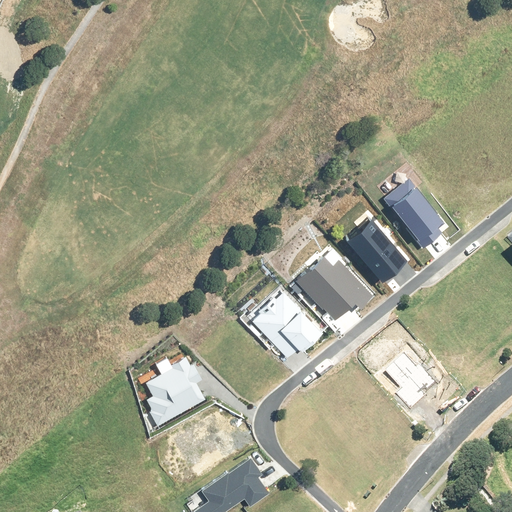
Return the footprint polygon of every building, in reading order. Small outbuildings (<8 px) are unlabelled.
[(445,224),(410,179),(384,198),(423,249),(444,233),(440,227),(445,224)] [(372,218),(346,241),(382,284),(409,260),(372,218)] [(511,231),(502,241),(511,251),(511,231)] [(334,266),(324,255),(295,282),(334,323),(354,304),(359,309),(373,296),(340,260),(334,266)] [(320,333),(283,293),(276,299),(274,297),(258,312),(260,314),(251,323),(286,360),(297,349),(300,352),(320,333)] [(401,387),(395,392),(411,409),(427,394),(423,390),(425,388),(428,390),(436,382),(420,364),(417,367),(404,352),(385,370),(401,387)] [(204,380),(195,363),(191,366),(187,357),(172,365),(168,358),(156,364),(161,374),(145,382),(153,396),(147,399),(153,410),(151,412),(158,426),(207,400),(198,383),(204,380)] [(251,507),(270,494),(259,478),(263,475),(252,458),(202,491),(209,502),(193,511),(225,511),(246,499),(251,507)]
